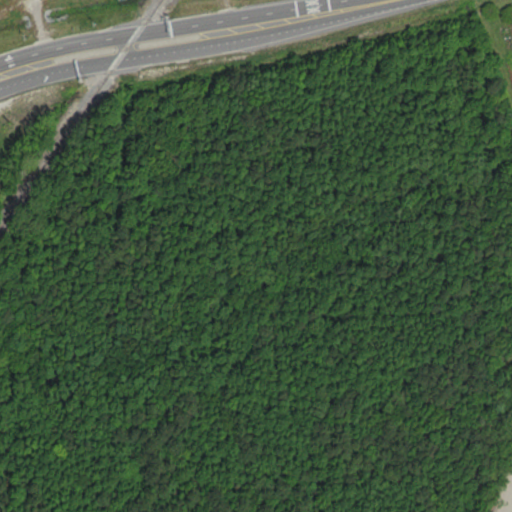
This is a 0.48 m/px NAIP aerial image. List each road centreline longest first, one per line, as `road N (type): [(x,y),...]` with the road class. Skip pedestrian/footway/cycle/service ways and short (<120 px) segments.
road 1 (trunk): [(0,85),(409,0)]
road 2 (trunk): [(366,0),(87,44),(0,66)]
